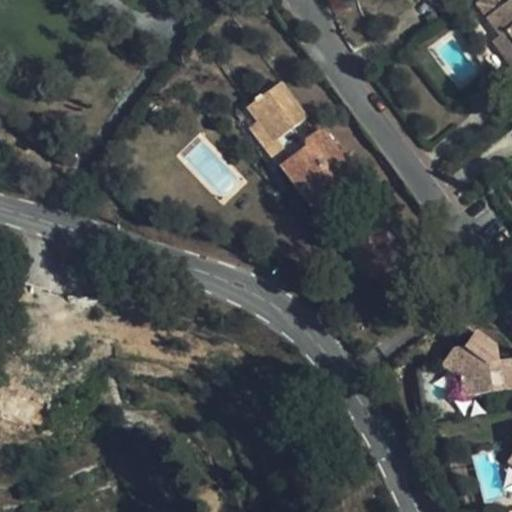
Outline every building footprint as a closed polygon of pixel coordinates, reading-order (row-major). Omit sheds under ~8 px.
[(200,18),(212,0),(184,0),(181,4),(200,18)] [(511,5),(509,2),(486,18),(499,36),(492,41),(497,48),(484,57),(494,72),(488,78),(499,94),(511,84),(511,5)] [(357,180),(320,129),(303,142),(292,128),(306,118),(280,82),(261,96),(260,95),(253,100),(254,101),(246,107),(257,121),(272,143),(276,140),(290,159),(279,167),(312,213),(357,180)] [(272,143),(257,121),(250,126),(279,167),(290,159),(276,140),(272,143)] [(46,291),(22,284),(9,328),(24,333),(30,312),(41,304),(49,292),(46,291)] [(144,300),(141,291),(117,297),(119,312),(134,308),(134,303),(144,300)] [(41,304),(30,312),(43,316),(49,292),(41,304)] [(72,298),(71,297),(71,317),(94,318),(95,299),(72,298)] [(505,371),(504,361),(497,361),(494,348),(473,332),(464,347),(455,348),(442,366),(458,380),(459,388),(461,397),(511,389),(511,388),(509,371),(505,371)] [(249,388),(259,373),(228,352),(218,368),(249,388)] [(458,380),(442,366),(446,390),(459,388),(458,380)] [(0,396),(0,417),(15,420),(14,423),(39,428),(44,403),(20,398),(19,401),(0,396)] [(193,447),(184,453),(195,467),(197,466),(198,469),(205,465),(193,447)] [(234,511),(226,487),(212,490),(220,511),(234,511)]
